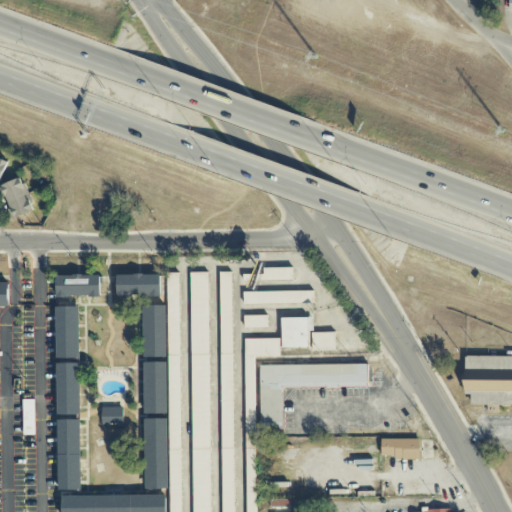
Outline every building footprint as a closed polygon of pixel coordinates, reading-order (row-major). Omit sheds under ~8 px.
[(1,185),(10,209),(8,209),(12,220),(34,211),(22,178),(1,185)] [(293,268),(263,268),(263,280),(293,280),(293,268)] [(210,511),(209,272),(191,272),(191,511),(210,511)] [(220,511),(233,511),(233,272),(220,272),(220,511)] [(169,511),(180,511),(179,273),(168,273),(169,511)] [(100,296),(100,274),(56,274),(56,296),(100,296)] [(159,274),(117,274),(117,296),(159,296),(159,274)] [(9,283),(0,283),(0,295),(0,307),(9,307),(9,283)] [(244,291),(244,303),(313,303),(313,291),(244,291)] [(142,305),(142,357),(165,357),(165,305),(142,305)] [(79,306),(56,306),(56,358),(79,358),(79,306)] [(244,328),(267,328),(268,316),(244,316),(244,328)] [(245,511),(255,511),(254,357),(280,356),(280,349),(335,348),(335,332),(310,332),(310,317),(281,317),(281,338),(244,339),(245,511)] [(511,356),(464,356),(464,394),(471,394),(471,404),(511,404),(511,356)] [(144,416),(144,494),(60,494),(60,511),(166,511),(166,361),(143,362),(143,416),(144,416)] [(79,363),(57,363),(57,415),(79,415),(79,363)] [(260,365),(261,426),(282,426),(282,388),(368,387),(368,364),(260,365)] [(22,400),(22,435),(35,435),(35,400),(22,400)] [(101,425),(123,425),(123,407),(101,407),(101,425)] [(57,491),(81,491),(81,419),(57,419),(57,491)] [(381,458),(419,458),(419,438),(381,438),(381,458)] [(270,500),(270,508),(306,507),(305,499),(270,500)]
